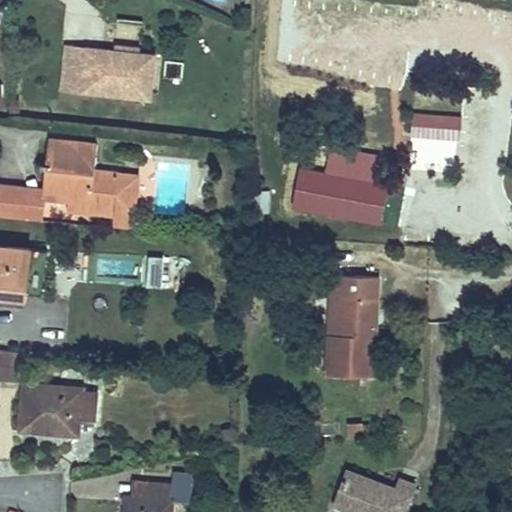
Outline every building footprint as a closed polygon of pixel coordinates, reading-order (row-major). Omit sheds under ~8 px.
[(95,50),(91,88),(154,93),(158,56),(95,50)] [(139,175),(94,169),(97,143),(48,137),(42,190),(0,184),(0,216),(39,221),(45,221),(88,226),(133,232),(139,175)] [(0,244),(0,298),(23,300),(27,246),(0,244)] [(180,246),(179,267),(224,271),(225,249),(180,246)] [(175,287),(176,257),(144,256),(143,286),(175,287)] [(344,333),(333,332),(331,374),(379,377),(383,275),(336,272),(334,296),(346,297),(344,333)] [(334,296),(333,332),(344,333),(346,297),(334,296)] [(0,348),(0,378),(13,380),(14,367),(23,368),(24,351),(0,348)] [(19,385),(16,430),(69,433),(71,417),(90,418),(92,391),(79,391),(79,388),(19,385)] [(341,476),(330,511),(333,511),(400,511),(409,487),(393,482),(390,492),(341,476)] [(141,502),(133,502),(123,501),(122,511),(167,511),(168,501),(186,502),(186,490),(141,487),(141,502)] [(134,487),(133,502),(141,502),(141,487),(134,487)]
